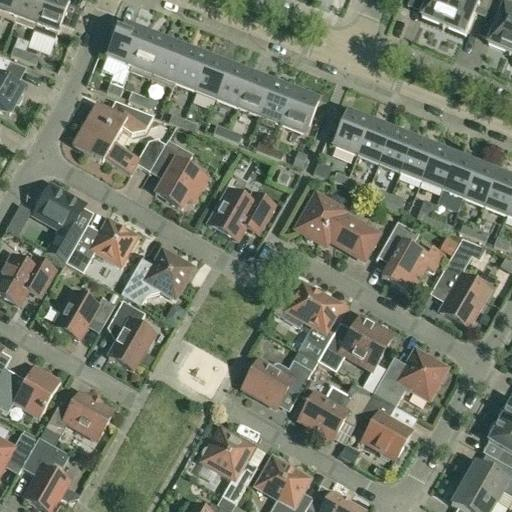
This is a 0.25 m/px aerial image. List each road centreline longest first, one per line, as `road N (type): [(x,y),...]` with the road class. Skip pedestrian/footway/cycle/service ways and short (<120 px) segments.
road 1 (residential): [(478,365),(296,260),(275,259),(257,281),(36,162)]
road 2 (residential): [(399,507),(215,402)]
road 3 (residential): [(177,0),(350,66)]
road 4 (residential): [(36,162),(108,0)]
road 5 (residential): [(350,66),(511,132)]
road 6 (residential): [(511,109),(357,48)]
road 7 (residential): [(399,507),(478,365)]
road 8 (residential): [(138,402),(0,321)]
road 9 (residential): [(357,48),(236,0)]
